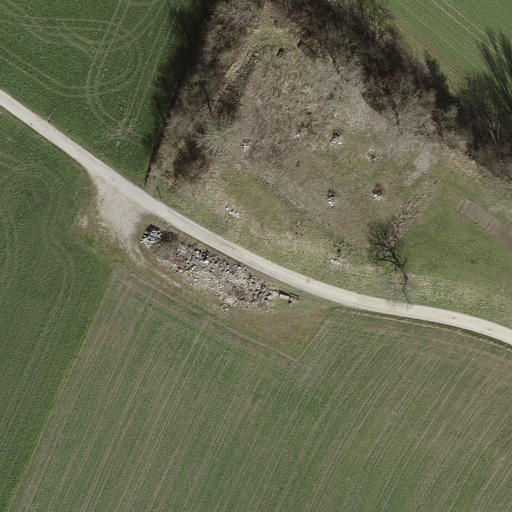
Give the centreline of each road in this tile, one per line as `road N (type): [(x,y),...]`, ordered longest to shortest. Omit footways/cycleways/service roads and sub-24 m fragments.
road 1 (track): [(350,298),(261,326),(136,259),(117,181)]
road 2 (track): [(350,298),(310,287),(145,200)]
road 3 (track): [(145,200),(0,99)]
road 4 (track): [(511,338),(350,298)]
